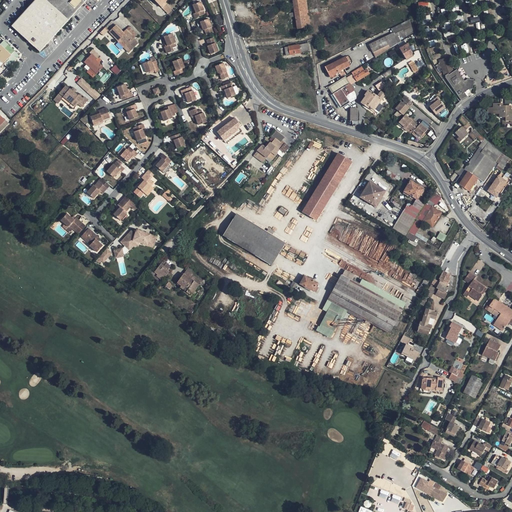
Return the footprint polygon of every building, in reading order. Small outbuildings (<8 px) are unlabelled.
[(35,0),(13,26),(40,51),(69,19),(85,1),(86,0),(35,0)] [(292,0),(297,28),(309,26),(305,0),(292,0)] [(167,13),(172,9),(165,2),(161,7),(167,13)] [(203,10),(200,2),(191,5),(194,13),(192,14),(194,18),(204,14),(202,10),(203,10)] [(213,33),(207,19),(199,22),(203,31),(204,30),(206,35),(213,33)] [(396,45),(401,42),(400,40),(413,33),(409,20),(400,24),(403,30),(393,34),(391,29),(367,41),(372,52),(389,44),(391,48),(396,45)] [(400,24),(391,29),(393,34),(403,30),(400,24)] [(125,34),(123,32),(116,25),(109,32),(118,41),(120,40),(131,50),(138,44),(133,39),(135,38),(128,31),(125,34)] [(129,27),(123,32),(125,34),(128,31),(135,38),(137,35),(129,27)] [(175,43),(171,35),(164,38),(167,47),(163,48),(166,54),(173,51),(172,49),(175,47),(174,44),(175,43)] [(330,36),(319,40),(322,47),(332,43),(330,36)] [(218,51),(213,38),(206,41),(208,46),(207,46),(210,55),(218,51)] [(120,40),(118,41),(118,42),(129,53),(131,50),(120,40)] [(408,43),(413,54),(419,52),(414,40),(408,43)] [(295,53),(309,50),(308,43),(284,48),(286,55),(292,54),(293,55),(294,55),(295,54),(295,53)] [(6,67),(18,56),(8,46),(4,49),(0,45),(0,66),(3,64),(6,67)] [(90,68),(96,74),(103,67),(98,63),(95,60),(96,59),(99,56),(93,50),(89,53),(91,55),(84,62),(90,68)] [(426,65),(421,55),(416,57),(415,58),(419,68),(426,65)] [(345,57),(325,67),(330,77),(338,73),(337,72),(349,66),(345,57)] [(174,76),(185,72),(183,68),(184,67),(180,59),(172,62),(176,71),(173,72),(174,76)] [(158,71),(154,61),(150,63),(150,61),(141,65),(145,73),(153,70),(154,73),(158,71)] [(408,62),(406,63),(407,65),(408,64),(413,72),(416,70),(411,62),(409,63),(408,62)] [(228,77),(223,63),(215,66),(218,75),(219,74),(221,80),(228,77)] [(445,77),(453,72),(453,71),(448,63),(437,70),(439,74),(441,73),(443,74),(445,77)] [(114,65),(111,70),(117,75),(121,70),(114,65)] [(434,77),(428,66),(423,71),(426,76),(431,75),(432,78),(423,84),(428,91),(439,84),(434,77)] [(342,107),(349,102),(345,96),(354,91),(354,90),(351,85),(369,73),(367,70),(359,74),(357,70),(352,73),(352,75),(342,81),(345,86),(333,93),(342,107)] [(457,70),(453,72),(465,93),(469,90),(465,84),(457,70)] [(460,98),(466,95),(465,93),(453,72),(445,77),(455,93),(456,93),(460,98)] [(95,100),(100,95),(82,77),(77,82),(95,100)] [(341,79),(329,87),(333,93),(345,86),(342,81),(341,79)] [(381,81),(375,85),(379,91),(385,86),(381,81)] [(228,98),(236,95),(232,87),(230,83),(220,87),(222,91),(224,90),(228,98)] [(128,94),(124,85),(116,89),(119,97),(120,97),(122,101),(132,97),(131,93),(128,94)] [(71,103),(69,106),(73,109),(82,98),(78,95),(77,96),(69,89),(69,90),(65,86),(59,93),(71,103)] [(188,103),(197,100),(193,91),(192,91),(191,87),(180,91),(182,95),(185,94),(188,103)] [(350,103),(356,99),(356,96),(355,94),(355,93),(354,91),(345,96),(349,102),(350,103)] [(380,98),(373,93),(372,95),(367,91),(364,95),(365,96),(361,103),(374,112),(375,111),(373,110),(380,101),(379,101),(380,98)] [(61,99),(69,106),(71,103),(59,93),(54,100),(58,103),(61,99)] [(342,107),(333,93),(330,95),(339,109),(342,107)] [(439,99),(430,106),(436,115),(445,108),(439,99)] [(409,108),(405,105),(402,102),(397,107),(403,113),(409,108)] [(489,108),(489,114),(493,114),(493,111),(499,111),(499,114),(499,117),(503,118),(503,119),(506,119),(506,111),(511,111),(511,110),(511,108),(508,108),(508,109),(506,109),(506,106),(501,106),(501,104),(493,103),(493,108),(489,108)] [(135,104),(126,108),(127,112),(126,112),(129,120),(138,117),(134,109),(137,108),(135,104)] [(169,109),(160,112),(164,122),(172,118),(172,117),(176,116),(172,105),(168,107),(169,109)] [(206,120),(203,112),(202,112),(200,109),(197,110),(196,107),(189,110),(191,117),(195,115),(198,123),(206,120)] [(110,118),(106,108),(98,111),(100,114),(90,118),(93,126),(103,122),(102,121),(110,118)] [(358,108),(350,108),(350,121),(358,121),(358,108)] [(511,110),(511,111),(506,111),(506,119),(503,119),(503,124),(505,124),(505,123),(505,121),(511,121),(511,110)] [(410,117),(406,114),(399,120),(404,124),(403,125),(408,130),(411,127),(418,132),(418,131),(422,134),(429,128),(423,123),(420,125),(410,117)] [(471,125),(462,115),(459,120),(465,126),(468,129),(471,125)] [(217,132),(224,141),(239,129),(238,127),(240,125),(235,118),(217,132)] [(143,124),(133,128),(134,132),(134,133),(137,142),(146,138),(142,129),(145,128),(143,124)] [(469,134),(466,130),(463,128),(462,127),(455,133),(459,137),(457,138),(460,142),(469,134)] [(239,129),(224,141),(226,144),(242,132),(239,129)] [(477,138),(480,135),(480,134),(475,129),(473,130),(473,131),(471,132),(477,138)] [(185,145),(182,137),(181,137),(180,133),(169,137),(171,141),(173,140),(177,148),(185,145)] [(283,145),(281,143),(275,138),(271,143),(270,142),(265,148),(262,145),(257,150),(258,151),(256,153),(263,158),(264,156),(266,158),(268,156),(272,160),(278,153),(282,156),(289,146),(285,143),(283,145)] [(488,142),(485,139),(484,139),(482,143),(479,146),(483,149),(475,161),(472,159),(459,178),(458,177),(456,182),(470,191),(478,178),(483,182),(489,173),(497,162),(496,161),(501,152),(488,142)] [(137,154),(129,147),(127,150),(126,150),(120,156),(127,162),(132,156),(135,157),(137,154)] [(171,160),(163,153),(160,157),(162,158),(156,166),(163,172),(169,164),(168,164),(171,160)] [(334,190),(352,162),(338,154),(321,181),(303,212),(316,220),(334,190)] [(511,167),(511,160),(504,155),(499,163),(492,174),(486,182),(485,184),(491,188),(499,193),(503,188),(504,189),(511,180),(501,173),(505,166),(510,170),(511,169),(511,167)] [(124,169),(116,162),(113,165),(106,172),(113,178),(119,171),(121,172),(124,169)] [(492,174),(499,163),(497,162),(489,173),(492,174)] [(385,175),(397,183),(400,179),(388,171),(385,175)] [(152,177),(147,172),(142,177),(145,180),(138,187),(145,193),(151,185),(153,182),(150,179),(152,177)] [(361,197),(376,207),(387,191),(371,181),(361,197)] [(418,199),(424,189),(410,181),(404,191),(416,199),(412,206),(411,205),(410,207),(411,207),(411,208),(417,211),(422,202),(418,199)] [(107,189),(101,184),(99,186),(96,184),(93,186),(87,193),(93,199),(100,192),(102,194),(107,189)] [(485,184),(482,188),(488,192),(491,188),(485,184)] [(496,197),(499,193),(491,188),(488,192),(479,204),(487,210),(490,206),(491,206),(498,198),(496,197)] [(501,200),(498,198),(491,206),(494,209),(501,200)] [(131,206),(123,199),(118,205),(120,207),(113,214),(120,220),(126,213),(126,212),(131,206)] [(508,219),(511,212),(511,200),(502,214),(508,219)] [(418,218),(432,227),(441,213),(426,203),(418,218)] [(73,220),(66,214),(60,221),(68,227),(68,226),(75,231),(82,223),(75,218),(73,220)] [(285,242),(236,214),(223,236),(272,264),(285,242)] [(153,248),(157,236),(137,229),(135,232),(130,230),(121,240),(123,247),(113,250),(115,258),(124,256),(131,248),(137,246),(139,244),(153,248)] [(96,235),(90,230),(83,238),(89,243),(88,244),(96,250),(101,244),(94,237),(96,235)] [(440,232),(437,238),(443,241),(446,235),(440,232)] [(103,264),(112,253),(106,248),(97,260),(103,264)] [(170,266),(166,263),(165,265),(161,263),(154,272),(158,275),(157,277),(161,280),(162,278),(164,279),(170,271),(168,270),(170,266)] [(194,275),(202,281),(203,282),(203,281),(206,283),(208,280),(189,267),(184,273),(184,274),(191,279),(194,275)] [(480,300),(483,294),(481,293),(485,287),(480,284),(479,286),(473,281),(476,276),(470,272),(465,280),(471,284),(464,295),(467,297),(470,293),(480,300)] [(192,295),(202,281),(194,275),(191,279),(184,274),(177,282),(186,288),(185,290),(192,295)] [(365,320),(374,325),(389,333),(403,309),(374,293),(358,284),(341,275),(327,299),(346,310),(352,313),(365,320)] [(316,286),(317,283),(304,276),(300,283),(313,291),(313,290),(316,292),(318,288),(316,286)] [(362,279),(358,284),(403,309),(405,302),(362,279)] [(444,295),(447,288),(439,284),(438,287),(436,290),(444,295)] [(429,289),(428,288),(425,294),(425,295),(421,304),(424,305),(428,296),(431,298),(434,291),(429,289)] [(490,306),(495,299),(493,298),(485,309),(497,317),(500,313),(490,306)] [(511,309),(496,298),(495,299),(490,306),(500,313),(501,314),(494,325),(503,331),(509,322),(511,319),(511,309)] [(346,310),(327,299),(323,308),(328,308),(316,330),(330,339),(346,310)] [(420,322),(418,328),(425,330),(425,331),(429,333),(433,319),(436,319),(437,313),(426,309),(422,322),(420,322)] [(370,332),(374,325),(365,320),(361,327),(370,332)] [(453,322),(451,327),(452,328),(449,334),(447,338),(456,343),(459,338),(457,337),(462,327),(453,322)] [(408,345),(411,339),(404,335),(400,341),(408,345)] [(489,357),(496,360),(503,346),(490,340),(483,354),(489,357)] [(409,364),(412,359),(402,354),(399,359),(404,362),(401,367),(406,370),(407,368),(409,364)] [(458,377),(460,372),(464,365),(456,360),(453,367),(455,368),(452,373),(458,377)] [(459,385),(463,379),(458,377),(452,373),(449,379),(455,382),(454,383),(459,385)] [(511,382),(511,377),(506,374),(501,386),(508,390),(511,382)] [(475,398),(484,381),(472,375),(464,393),(475,398)] [(442,390),(443,379),(438,378),(438,380),(423,378),(422,389),(431,390),(431,389),(442,390)] [(503,403),(494,398),(489,408),(499,413),(503,403)] [(454,423),(457,417),(448,413),(445,419),(451,422),(446,432),(455,436),(460,426),(454,423)] [(506,418),(504,422),(503,423),(509,426),(511,427),(511,417),(510,420),(506,418)] [(481,422),(476,419),(473,424),(489,432),(492,427),(489,426),(491,422),(483,418),(481,422)] [(440,429),(431,424),(428,430),(438,434),(440,429)] [(511,435),(510,435),(510,434),(506,432),(502,440),(506,442),(506,443),(510,445),(511,443),(511,442),(511,435)] [(442,442),(436,439),(429,452),(436,455),(440,457),(445,459),(448,452),(450,452),(452,449),(442,444),(442,442)] [(486,447),(475,440),(470,449),(481,455),(486,447)] [(398,454),(392,451),(390,456),(395,459),(398,454)] [(511,462),(503,457),(501,459),(496,455),(491,463),(497,467),(498,465),(507,470),(511,462)] [(471,470),(473,467),(463,460),(458,468),(467,474),(470,469),(471,470)] [(91,477),(71,474),(70,479),(90,482),(91,477)] [(488,485),(491,486),(494,488),(498,481),(490,476),(488,481),(483,478),(479,484),(483,486),(484,484),(488,486),(488,485)] [(425,489),(429,482),(421,478),(417,485),(425,489)]
